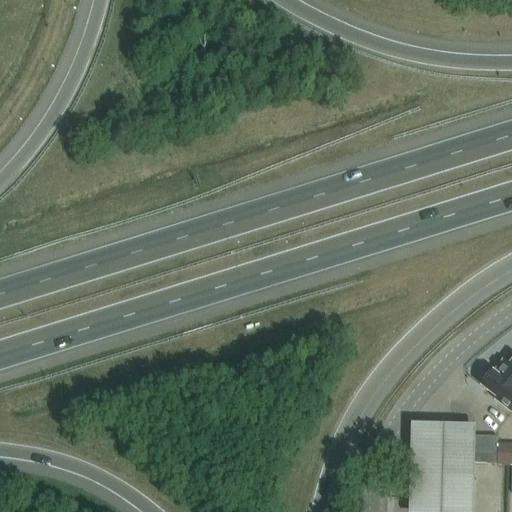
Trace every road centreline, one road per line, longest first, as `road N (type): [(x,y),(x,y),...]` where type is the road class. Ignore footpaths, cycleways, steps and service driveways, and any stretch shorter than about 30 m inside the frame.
road 1 (motorway): [(511,134),(0,293)]
road 2 (motorway): [(0,356),(511,197)]
road 3 (motorway): [(317,511),(342,434),(366,391),(433,318),(511,262)]
road 4 (unclassified): [(373,511),(383,456),(404,411),(448,360),(511,309)]
road 5 (motorway): [(511,63),(425,58),(283,0)]
road 6 (motorway): [(99,0),(71,81),(0,181)]
road 7 (motorway): [(0,450),(94,474),(150,511)]
